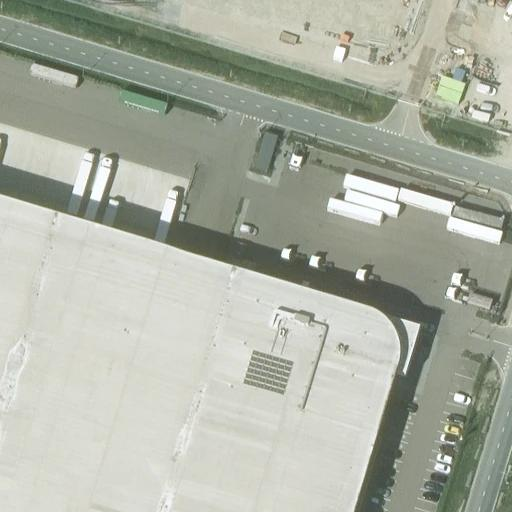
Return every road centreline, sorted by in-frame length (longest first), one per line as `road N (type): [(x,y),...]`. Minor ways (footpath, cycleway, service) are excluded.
road 1 (unclassified): [(511,173),(0,21)]
road 2 (unclassified): [(471,511),(511,377)]
